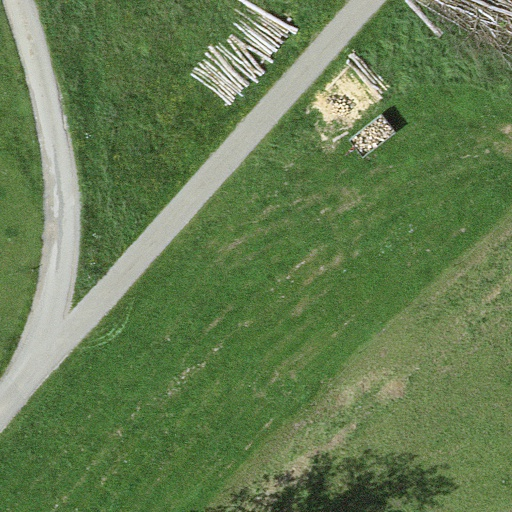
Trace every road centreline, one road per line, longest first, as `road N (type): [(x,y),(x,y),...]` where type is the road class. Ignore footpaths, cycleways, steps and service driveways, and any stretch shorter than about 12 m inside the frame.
road 1 (unclassified): [(366,0),(43,358)]
road 2 (unclassified): [(43,358),(62,257),(55,140),(19,0)]
